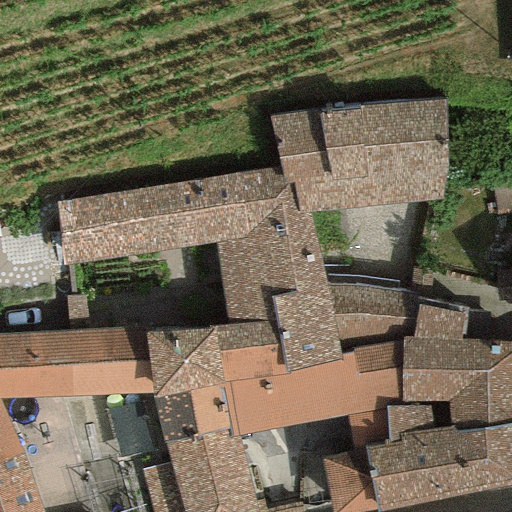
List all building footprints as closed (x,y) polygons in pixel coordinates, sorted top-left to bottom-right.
[(443,200),(444,101),(268,117),(280,167),(283,184),(293,183),(298,214),(308,211),(443,200)] [(57,204),(62,266),(122,258),(214,244),(311,228),(308,211),(298,214),(293,183),(283,184),(280,167),(57,204)] [(495,204),(511,201),(511,169),(491,172),(495,204)] [(219,282),(227,324),(211,326),(216,353),(278,344),(284,372),(340,360),(339,354),(324,286),(311,228),(214,244),(219,282)] [(358,283),(324,286),(339,354),(351,353),(351,350),(400,343),(401,337),(411,337),(416,305),(418,293),(358,283)] [(452,432),(511,423),(511,342),(458,340),(460,316),(416,305),(411,337),(401,337),(400,343),(399,404),(384,407),(387,443),(397,442),(397,435),(451,428),(452,432)] [(0,511),(42,511),(41,508),(0,406),(0,399),(150,394),(144,333),(143,326),(0,336),(0,511)] [(140,471),(151,511),(256,511),(238,435),(232,436),(222,385),(216,353),(211,326),(144,333),(150,394),(168,463),(140,471)] [(384,407),(399,404),(400,343),(351,350),(351,353),(339,354),(340,360),(284,372),(278,344),(216,353),(222,385),(232,436),(238,435),(348,414),(384,407)] [(387,443),(384,407),(348,414),(353,449),(363,447),(387,443)] [(382,511),(511,486),(511,423),(452,432),(451,428),(397,435),(397,442),(387,443),(363,447),(374,509),(374,511),(382,511)] [(333,511),(358,511),(374,509),(363,447),(353,449),(322,457),(333,511)]
